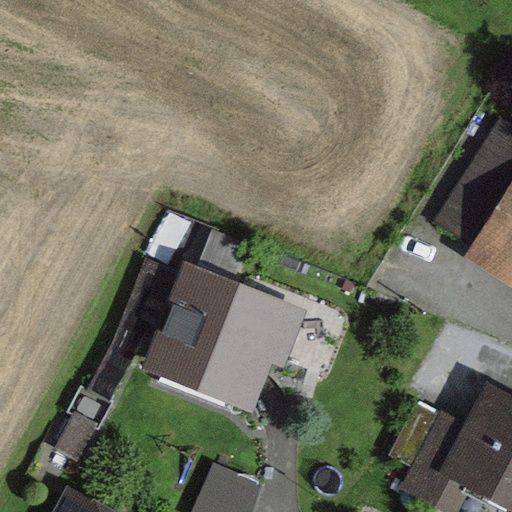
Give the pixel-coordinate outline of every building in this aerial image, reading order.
[(511,299),(511,134),(497,126),(436,228),(476,252),(465,271),(511,299)] [(252,420),(292,322),(134,259),(108,324),(159,344),(146,377),(252,420)] [(503,511),(511,511),(511,402),(481,387),(459,430),(415,408),(377,482),(436,511),(442,511),(455,488),(503,511)] [(197,511),(254,511),(269,477),(220,457),(197,511)] [(106,511),(63,490),(52,511),(106,511)]
